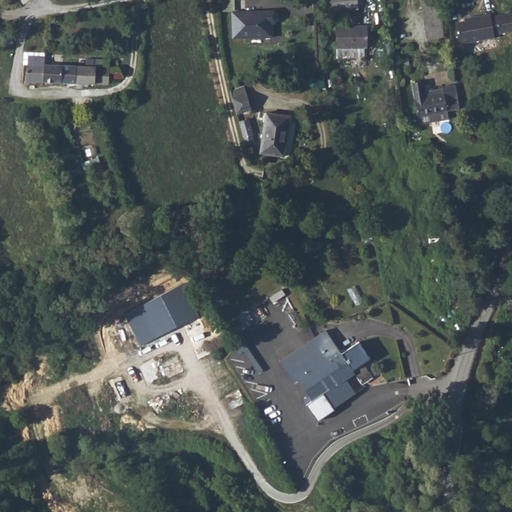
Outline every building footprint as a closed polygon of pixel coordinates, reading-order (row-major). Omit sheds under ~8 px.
[(352,8),(351,0),(321,0),(322,11),(352,8)] [(437,42),(431,0),(413,0),(421,44),(437,42)] [(271,15),(230,14),(230,42),(267,42),(268,29),(271,29),(274,26),(274,18),(271,15)] [(458,25),(448,26),(450,44),(461,43),(461,45),(486,41),(485,38),(509,34),(506,17),(483,21),(483,18),(466,20),(466,23),(458,25)] [(331,49),(362,47),(360,27),(330,28),(331,49)] [(128,81),(118,62),(110,63),(110,81),(128,81)] [(78,63),(45,64),(45,82),(78,81),(78,63)] [(110,63),(78,63),(78,81),(110,81),(110,63)] [(45,64),(29,65),(28,82),(45,82),(45,64)] [(410,120),(437,118),(435,99),(420,100),(419,96),(419,85),(407,86),(410,120)] [(253,104),(246,88),(232,94),(239,110),(253,104)] [(435,99),(437,118),(439,118),(452,117),(450,88),(437,89),(438,94),(438,99),(435,99)] [(263,145),(287,149),(292,107),(269,105),(263,145)] [(245,144),(254,143),(251,118),(242,120),(245,144)] [(411,128),(438,127),(437,118),(410,120),(411,128)] [(174,297),(131,319),(145,345),(147,350),(190,328),(174,297)] [(131,319),(118,326),(131,352),(145,345),(131,319)] [(274,369),(302,408),(345,382),(344,380),(354,373),(360,369),(349,353),(331,363),(316,342),(274,369)] [(354,373),(344,380),(353,396),(363,389),(354,373)]
